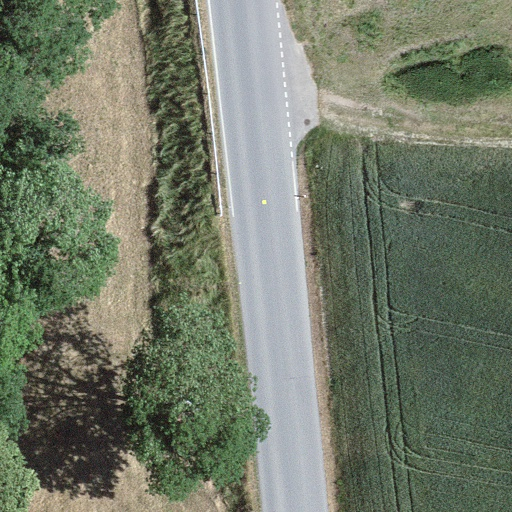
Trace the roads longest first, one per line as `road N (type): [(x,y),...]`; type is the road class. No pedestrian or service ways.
road 1 (tertiary): [(243,0),(296,511)]
road 2 (track): [(253,95),(405,126),(511,132)]
